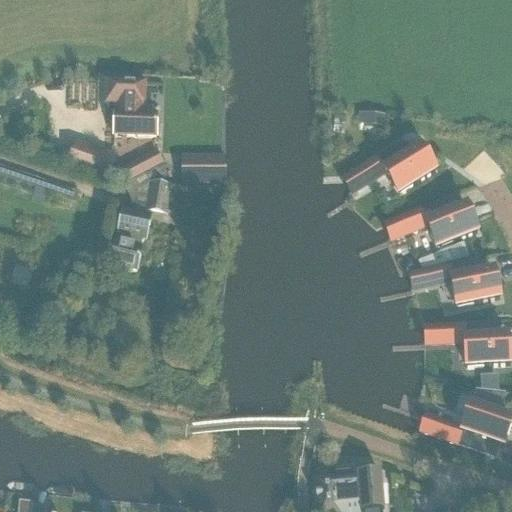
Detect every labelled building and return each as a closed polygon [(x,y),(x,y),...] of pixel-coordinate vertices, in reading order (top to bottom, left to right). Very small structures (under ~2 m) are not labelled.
[(144,107),(145,84),(105,83),(105,105),(117,106),(117,114),(114,114),(113,138),(155,139),(156,115),(142,115),(142,107),(144,107)] [(384,117),(383,117),(364,115),(363,127),(383,128),(384,118),(384,117)] [(105,182),(113,155),(76,143),(67,169),(105,182)] [(401,143),(341,182),(349,195),(383,174),(398,198),(435,174),(419,150),(409,156),(401,143)] [(166,218),(171,188),(150,185),(145,176),(162,166),(156,153),(131,167),(137,178),(127,184),(132,195),(128,214),(123,213),(118,237),(119,237),(117,245),(112,243),(106,267),(136,274),(141,250),(140,250),(142,242),(145,243),(151,219),(150,219),(151,216),(166,218)] [(181,193),(225,193),(225,157),(181,157),(181,193)] [(76,204),(79,194),(38,180),(0,167),(0,177),(8,180),(35,189),(35,191),(76,204)] [(450,200),(383,226),(389,241),(426,226),(437,253),(477,235),(465,208),(455,212),(450,200)] [(467,254),(463,245),(448,251),(453,264),(469,260),(467,254)] [(478,261),(408,276),(412,292),(450,283),(456,310),(499,301),(493,273),(481,275),(478,261)] [(495,324),(424,329),(425,345),(464,343),(466,370),(510,367),(508,339),(496,339),(495,324)] [(424,421),(419,436),(487,459),(492,445),(503,449),(511,422),(511,421),(471,408),(462,434),(424,421)] [(337,480),(313,481),(315,511),(388,511),(386,490),(381,490),(380,477),(351,479),(351,472),(336,473),(337,480)]
